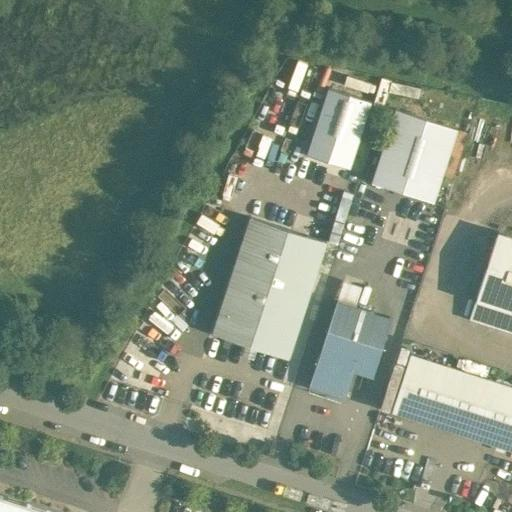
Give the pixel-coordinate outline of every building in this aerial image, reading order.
[(328,84),(308,151),(353,164),(377,83),(347,74),(343,89),(328,84)] [(374,181),(436,197),(444,167),(456,170),(468,126),(394,106),(374,181)] [(424,223),(386,210),(376,241),(414,253),(424,223)] [(327,241),(250,216),(213,332),(289,357),(327,241)] [(511,235),(498,231),(476,299),(511,310),(511,235)] [(511,310),(476,299),(470,318),(511,331),(511,310)] [(392,317),(337,300),(310,385),(346,396),(354,370),(373,376),(392,317)] [(511,385),(410,353),(391,410),(511,449),(511,385)] [(0,511),(53,511),(27,503),(4,495),(4,496),(0,494),(0,511)]
